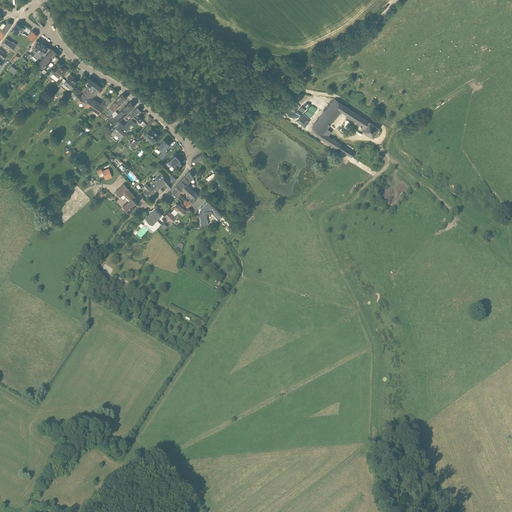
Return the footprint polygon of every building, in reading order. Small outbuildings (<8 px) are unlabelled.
[(0,36),(2,38),(5,34),(11,24),(8,22),(2,29),(0,27),(0,30),(0,31),(0,30),(0,36)] [(17,34),(22,27),(16,24),(12,30),(17,34)] [(23,33),(32,41),(38,35),(33,31),(28,28),(23,33)] [(12,43),(6,38),(2,43),(12,50),(16,45),(12,42),(12,43)] [(27,60),(32,56),(38,51),(42,44),(36,41),(32,48),(34,50),(29,55),(26,53),(22,57),(27,61),(28,61),(27,60)] [(38,51),(32,56),(37,60),(43,54),(44,54),(48,47),(42,44),(38,51)] [(57,59),(59,56),(52,49),(46,55),(38,64),(45,70),(49,65),(47,64),(54,56),(57,59)] [(62,68),(59,65),(53,73),(60,78),(67,70),(63,67),(62,68)] [(14,75),(17,70),(11,66),(8,70),(13,74),(13,75),(14,75)] [(72,90),(74,88),(72,87),(77,81),(73,78),(74,77),(71,74),(64,83),(70,89),(72,90)] [(28,82),(29,81),(28,81),(29,80),(26,77),(18,87),(22,90),(28,83),(27,82),(28,82)] [(79,101),(85,106),(88,108),(87,110),(88,110),(86,113),(93,119),(107,105),(106,103),(109,100),(106,98),(101,103),(100,102),(100,103),(95,100),(94,101),(91,99),(94,94),(96,96),(99,93),(98,92),(101,87),(89,78),(86,82),(90,86),(81,97),(74,92),(71,96),(78,102),(79,101)] [(122,95),(117,100),(120,104),(126,99),(126,98),(122,95)] [(379,127),(335,99),(313,126),(320,131),(318,135),(352,157),(356,153),(324,132),(341,112),(343,113),(344,111),(366,126),(365,128),(366,129),(365,130),(374,136),(379,127)] [(120,104),(117,100),(108,110),(109,112),(107,114),(109,116),(120,104)] [(114,126),(134,106),(131,102),(111,122),(114,126)] [(138,124),(142,120),(137,115),(141,111),(137,108),(130,115),(138,124)] [(305,123),(313,113),(308,110),(301,120),(305,123)] [(120,138),(135,122),(131,118),(123,127),(123,126),(120,122),(112,131),(120,138)] [(152,144),(159,136),(150,129),(144,137),(152,144)] [(162,158),(167,152),(165,151),(170,145),(164,140),(158,147),(163,151),(159,156),(162,158)] [(201,161),(202,162),(204,160),(203,158),(205,157),(202,153),(193,160),(195,163),(198,162),(199,162),(201,161)] [(175,154),(168,161),(173,167),(175,165),(177,167),(181,163),(179,161),(180,160),(175,154)] [(102,171),(101,168),(97,170),(99,175),(99,174),(100,177),(101,178),(104,177),(110,175),(107,169),(102,171)] [(189,181),(193,178),(189,171),(185,177),(189,181)] [(163,174),(154,182),(159,187),(165,182),(169,187),(176,180),(172,175),(168,179),(163,174)] [(218,178),(214,174),(207,180),(214,188),(211,190),(216,195),(225,188),(228,185),(229,186),(231,185),(228,182),(227,183),(225,182),(224,183),(222,181),(224,179),(221,176),(218,178)] [(185,183),(186,184),(189,181),(185,177),(178,184),(181,187),(185,183)] [(159,187),(154,182),(143,193),(148,198),(149,197),(159,187)] [(178,184),(176,186),(181,190),(182,189),(185,192),(190,197),(194,192),(186,184),(185,183),(181,187),(178,184)] [(136,198),(128,189),(124,184),(115,193),(120,197),(123,194),(130,200),(123,207),(129,213),(135,207),(134,206),(137,204),(133,200),(136,198)] [(185,192),(182,189),(181,190),(176,186),(171,192),(175,196),(179,199),(181,197),(179,195),(181,193),(183,194),(185,192)] [(103,190),(98,195),(102,198),(106,194),(103,190)] [(242,215),(246,213),(228,191),(225,194),(242,215)] [(193,203),(190,200),(187,202),(185,200),(183,203),(188,208),(193,203)] [(222,216),(208,200),(206,201),(207,202),(201,207),(200,208),(199,210),(199,212),(199,214),(200,216),(199,216),(200,221),(201,226),(208,225),(206,214),(211,213),(218,220),(221,217),(222,216)] [(171,222),(176,217),(174,216),(178,211),(182,215),(186,211),(182,208),(184,206),(181,203),(179,205),(177,203),(174,207),(175,208),(171,213),(169,211),(165,216),(171,222)] [(156,221),(161,215),(154,209),(144,221),(156,231),(161,225),(156,221)] [(113,278),(111,277),(109,279),(122,286),(124,284),(123,283),(124,281),(121,280),(120,282),(113,278)] [(225,290),(217,285),(214,290),(221,295),(225,290)]
